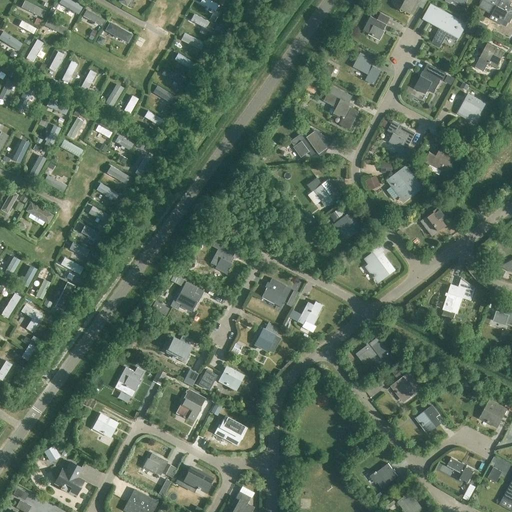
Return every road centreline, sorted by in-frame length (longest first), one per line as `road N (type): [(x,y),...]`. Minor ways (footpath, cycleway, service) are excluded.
road 1 (unclassified): [(0,463),(330,0)]
road 2 (residential): [(218,335),(267,258),(367,314)]
road 3 (residential): [(421,273),(355,178),(361,145),(388,100)]
road 4 (residential): [(94,511),(141,429),(229,468)]
road 5 (residential): [(415,467),(326,348)]
road 6 (residential): [(326,348),(277,396),(272,462)]
